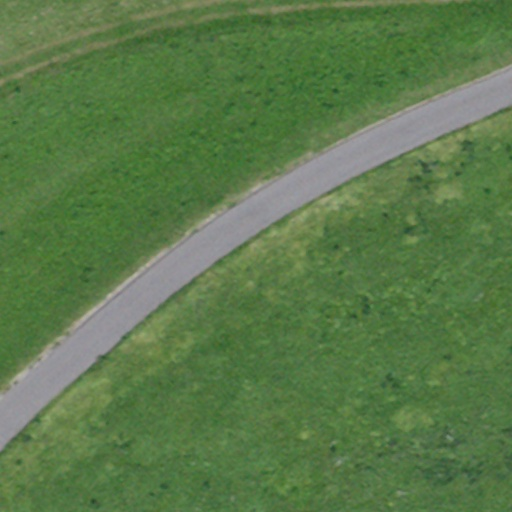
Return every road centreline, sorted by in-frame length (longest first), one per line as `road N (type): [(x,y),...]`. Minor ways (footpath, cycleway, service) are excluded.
road 1 (tertiary): [(0,426),(226,232),(341,164),(511,83)]
road 2 (track): [(282,0),(128,21),(0,82)]
